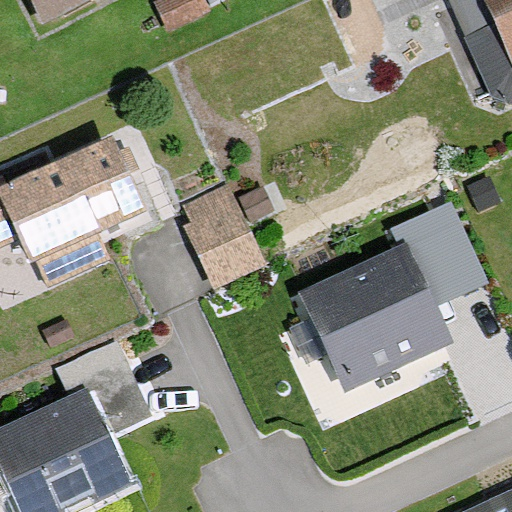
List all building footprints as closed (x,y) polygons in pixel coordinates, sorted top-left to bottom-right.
[(18,0),(39,39),(115,0),(18,0)] [(200,19),(191,0),(173,0),(149,11),(161,37),(200,19)] [(463,52),(487,105),(511,120),(511,0),(470,0),(489,40),(463,52)] [(142,230),(108,155),(6,200),(0,187),(0,259),(13,254),(26,283),(35,279),(44,300),(108,271),(98,249),(142,230)] [(260,282),(222,196),(178,215),(187,235),(178,239),(207,305),(260,282)] [(387,245),(394,259),(294,306),(342,407),(448,357),(432,322),(483,298),(445,218),(387,245)] [(67,348),(61,335),(41,344),(46,357),(67,348)] [(59,400),(66,416),(0,445),(0,490),(9,511),(109,511),(128,504),(105,452),(147,433),(119,372),(59,400)]
